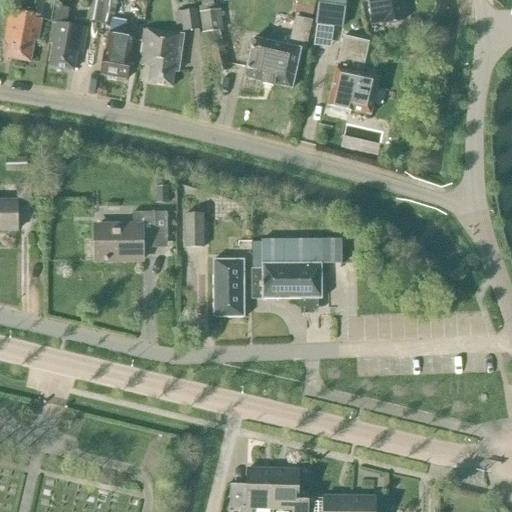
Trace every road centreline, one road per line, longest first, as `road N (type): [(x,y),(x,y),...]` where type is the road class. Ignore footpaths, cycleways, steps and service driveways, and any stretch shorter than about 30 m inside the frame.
road 1 (residential): [(511,342),(176,354),(0,314)]
road 2 (residential): [(471,206),(203,135),(0,95)]
road 3 (primary): [(511,459),(453,457),(236,405)]
road 4 (primary): [(236,405),(0,349)]
road 5 (unclassified): [(471,206),(485,22)]
road 6 (unclassified): [(511,320),(471,206)]
